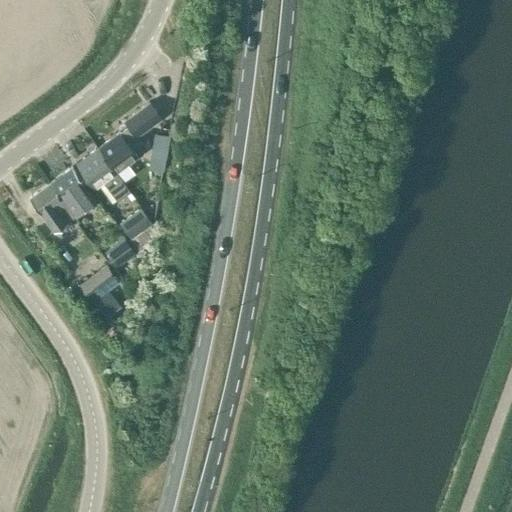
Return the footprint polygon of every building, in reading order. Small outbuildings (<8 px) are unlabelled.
[(119,130),(97,146),(123,181),(134,172),(128,164),(139,156),(135,149),(142,144),(135,134),(159,117),(147,101),(124,120),(127,125),(119,130)] [(155,131),(151,155),(166,158),(170,134),(155,131)] [(97,146),(76,162),(95,187),(103,182),(117,201),(130,190),(123,181),(97,146)] [(72,166),(49,182),(72,213),(92,199),(80,183),(83,181),(72,166)] [(74,215),(72,213),(49,182),(29,197),(54,231),(74,215)] [(140,206),(119,222),(130,238),(152,222),(140,206)] [(125,238),(105,252),(115,265),(134,251),(125,238)] [(106,263),(80,284),(107,317),(118,309),(105,292),(114,285),(109,279),(114,274),(106,263)]
